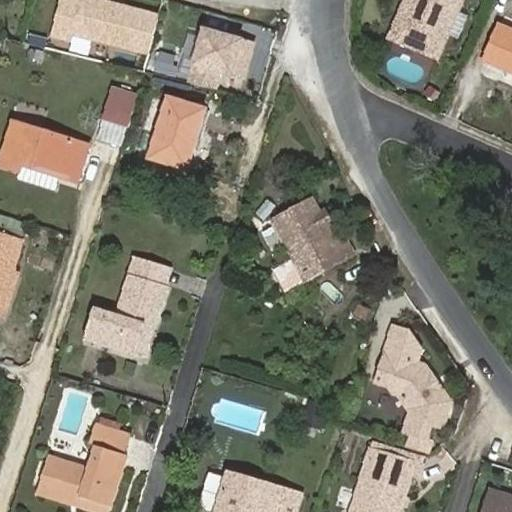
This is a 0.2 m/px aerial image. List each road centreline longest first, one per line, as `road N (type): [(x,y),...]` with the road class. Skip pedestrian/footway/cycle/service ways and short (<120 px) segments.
road 1 (residential): [(338,93),(385,194),(511,389)]
road 2 (residential): [(338,93),(511,170)]
